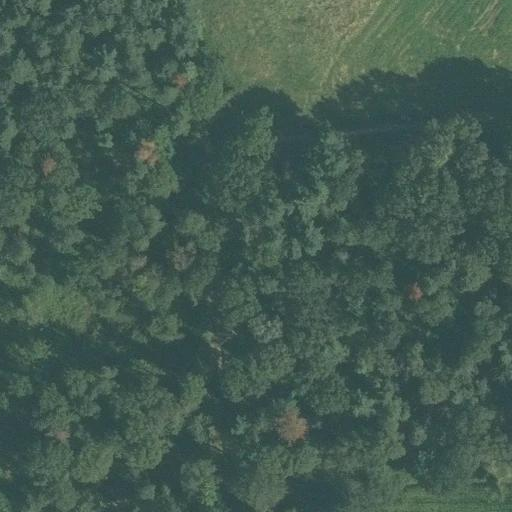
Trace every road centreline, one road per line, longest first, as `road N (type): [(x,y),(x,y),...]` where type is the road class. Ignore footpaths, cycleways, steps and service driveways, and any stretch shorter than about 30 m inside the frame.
road 1 (track): [(192,0),(216,161),(222,511)]
road 2 (track): [(511,123),(216,161)]
road 3 (track): [(0,186),(216,161)]
